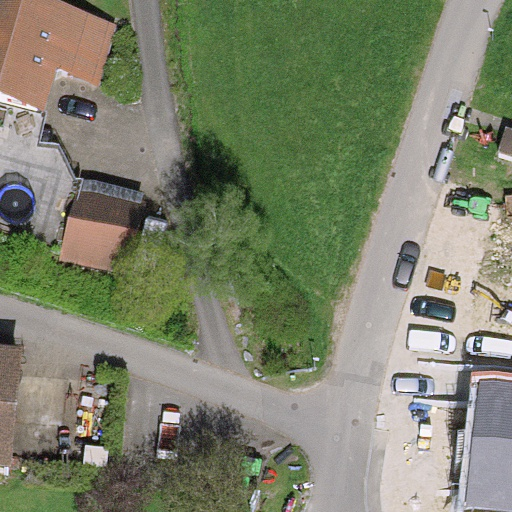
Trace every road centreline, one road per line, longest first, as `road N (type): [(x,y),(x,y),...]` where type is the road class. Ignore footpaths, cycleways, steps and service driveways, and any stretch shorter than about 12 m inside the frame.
road 1 (residential): [(480,0),(373,300),(346,412)]
road 2 (residential): [(346,412),(239,392),(0,324)]
